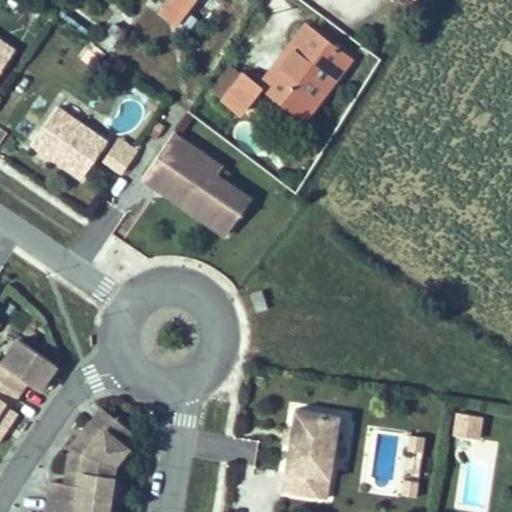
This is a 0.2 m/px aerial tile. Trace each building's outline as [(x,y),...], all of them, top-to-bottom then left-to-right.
[(176,24),(193,0),(165,0),(158,11),(176,24)] [(303,27),(256,89),(302,121),(347,60),(303,27)] [(0,73),(17,49),(0,37),(0,73)] [(94,69),(106,53),(94,45),(82,60),(94,69)] [(239,110),(256,89),(237,75),(221,97),(239,110)] [(32,144),(82,180),(98,157),(107,144),(57,108),(32,144)] [(174,134),(145,177),(161,189),(168,178),(189,192),(182,203),(229,234),(252,199),(218,176),(201,165),(207,156),(174,134)] [(113,136),(107,144),(98,157),(117,171),(132,150),(113,136)] [(201,165),(218,176),(223,167),(207,156),(201,165)] [(189,192),(168,178),(161,189),(182,203),(189,192)] [(268,309),(262,291),(252,294),(258,312),(268,309)] [(0,384),(20,399),(29,387),(41,396),(59,371),(17,340),(0,362),(0,384)] [(0,445),(7,436),(3,433),(16,415),(11,411),(20,399),(0,384),(0,445)] [(344,415),(299,408),(296,428),(294,443),(287,490),(332,497),(344,415)] [(110,511),(117,472),(130,456),(125,452),(138,436),(109,412),(98,426),(100,427),(86,443),(85,441),(77,451),(72,478),(83,479),(81,490),(57,486),(52,511),(110,511)] [(483,418),(461,414),(457,437),(480,440),(483,418)] [(294,443),(296,428),(289,427),(287,441),(294,443)] [(409,452),(424,455),(426,439),(411,437),(409,452)] [(404,482),(402,497),(417,499),(419,484),(404,482)]
